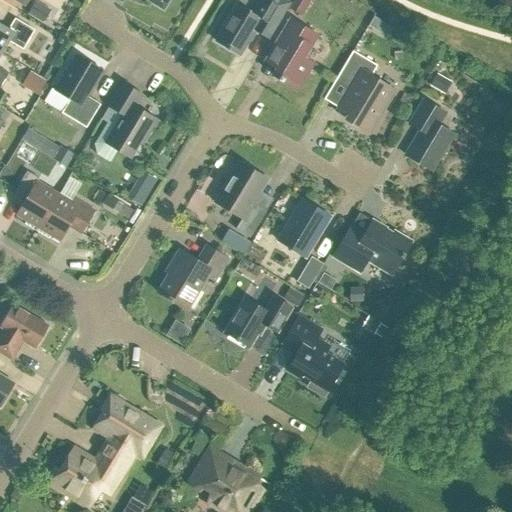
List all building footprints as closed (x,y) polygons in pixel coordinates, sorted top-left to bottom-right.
[(147,0),(163,9),(169,0),(147,0)] [(265,9),(259,18),(237,5),(216,41),(240,56),(255,31),(269,39),(282,17),(291,3),(285,0),(262,0),(259,6),(265,9)] [(302,15),(311,0),(294,0),(290,8),(302,15)] [(36,1),(28,14),(43,23),(51,10),(36,1)] [(385,25),(373,18),(373,19),(368,27),(379,34),(384,27),(385,25)] [(23,50),(35,30),(15,19),(9,29),(0,23),(0,52),(2,53),(9,41),(23,50)] [(276,69),(272,75),(298,90),(314,64),(305,59),(318,36),(290,19),(274,46),(264,62),(276,69)] [(353,51),(335,81),(349,89),(337,109),(349,116),(346,120),(370,134),(396,91),(371,76),(377,66),(353,51)] [(0,68),(0,55),(2,53),(0,52),(0,87),(9,74),(0,68)] [(88,97),(103,71),(77,55),(55,90),(70,99),(62,113),(87,128),(101,105),(88,97)] [(48,82),(30,72),(21,86),(30,91),(26,98),(35,103),(48,82)] [(444,95),(451,83),(438,75),(431,87),(444,95)] [(104,143),(131,159),(147,132),(150,134),(158,120),(136,107),(143,95),(123,83),(108,107),(121,115),(104,143)] [(423,100),(409,124),(420,131),(406,155),(432,171),(453,134),(438,125),(445,113),(423,100)] [(53,159),(60,147),(35,132),(28,145),(53,159)] [(66,168),(74,156),(63,149),(56,161),(66,168)] [(240,162),(215,202),(242,219),(236,229),(250,237),(266,211),(253,203),(268,179),(240,162)] [(143,170),(129,197),(143,205),(158,178),(143,170)] [(25,200),(17,214),(27,220),(24,224),(37,231),(57,197),(35,184),(39,178),(27,171),(14,193),(25,200)] [(117,213),(122,205),(106,195),(101,203),(117,213)] [(70,205),(57,197),(37,231),(49,239),(51,235),(61,241),(70,227),(82,234),(95,212),(73,199),(70,205)] [(306,257),(330,217),(302,200),(278,240),(306,257)] [(128,220),(133,211),(122,205),(117,213),(128,220)] [(392,275),(412,242),(394,232),(393,234),(386,230),(386,229),(373,221),(364,236),(350,228),(334,256),(360,272),(368,260),(392,275)] [(222,241),(244,254),(251,243),(229,230),(222,241)] [(215,282),(229,259),(206,245),(198,260),(180,249),(170,264),(173,266),(158,292),(188,310),(208,278),(215,282)] [(308,289),(323,264),(311,257),(296,282),(308,289)] [(372,263),(365,274),(388,288),(395,277),(372,263)] [(318,283),(331,290),(336,281),(324,273),(318,283)] [(278,332),(292,308),(273,297),(266,310),(245,298),(224,332),(250,348),(264,324),(278,332)] [(49,326),(14,305),(1,327),(3,329),(0,334),(0,352),(13,360),(24,341),(35,348),(49,326)] [(324,397),(343,365),(325,354),(329,347),(316,339),(322,330),(299,315),(282,343),(297,352),(287,370),(301,378),(302,375),(312,380),(308,387),(324,397)] [(374,335),(381,323),(368,316),(361,327),(374,335)] [(0,407),(14,383),(0,374),(0,407)] [(142,456),(159,428),(112,400),(96,426),(112,436),(97,462),(75,449),(57,479),(51,476),(47,482),(87,505),(98,486),(108,492),(133,450),(142,456)] [(248,511),(262,491),(253,486),(258,477),(210,448),(190,481),(214,495),(209,504),(222,511),(248,511)] [(164,453),(158,464),(165,468),(171,457),(164,453)] [(138,482),(123,511),(143,511),(155,490),(138,482)]
